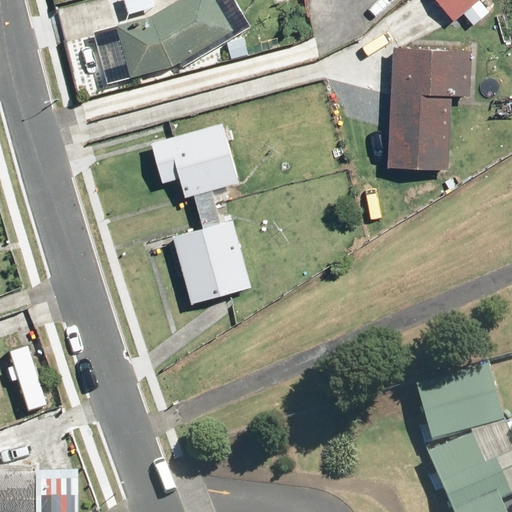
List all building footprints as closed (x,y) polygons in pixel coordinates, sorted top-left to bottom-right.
[(169,71),(228,34),(206,0),(178,0),(146,20),(113,29),(127,82),(169,71)] [(428,0),(449,19),(466,0),(428,0)] [(388,50),(385,170),(446,171),(448,102),(463,101),(463,52),(449,52),(388,50)] [(231,187),(215,130),(164,145),(181,201),(231,187)] [(169,241),(190,306),(246,288),(225,223),(169,241)] [(485,367),(414,386),(428,440),(500,420),(485,367)] [(511,511),(511,430),(507,420),(427,454),(452,511),(511,511)] [(81,471),(41,473),(41,466),(0,466),(0,511),(41,511),(82,509),(81,471)]
